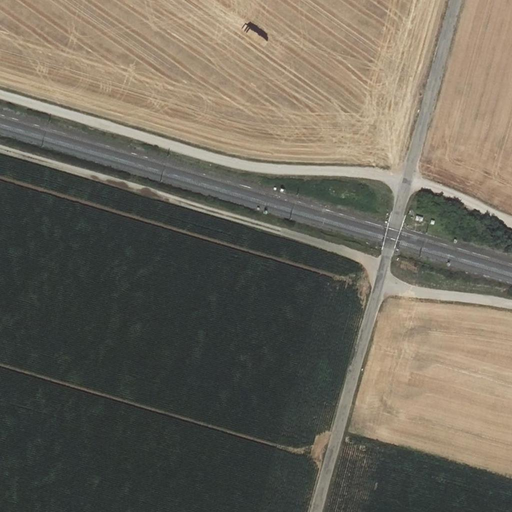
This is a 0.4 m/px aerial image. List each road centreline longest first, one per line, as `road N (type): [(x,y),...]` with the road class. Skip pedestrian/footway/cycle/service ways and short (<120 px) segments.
road 1 (track): [(511,307),(445,288),(377,291),(359,258),(0,153)]
road 2 (track): [(0,93),(231,162),(407,176),(511,221)]
road 3 (unclassified): [(456,0),(316,511)]
